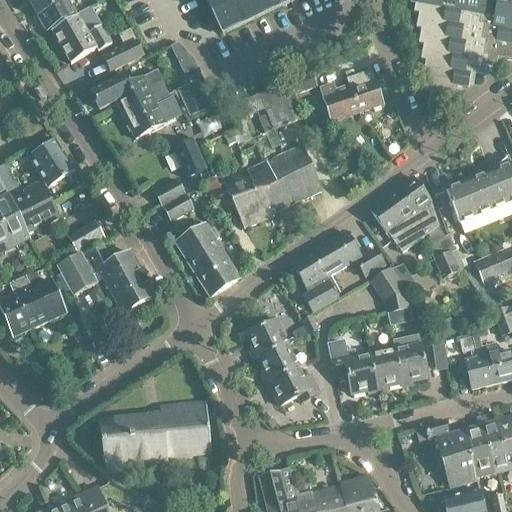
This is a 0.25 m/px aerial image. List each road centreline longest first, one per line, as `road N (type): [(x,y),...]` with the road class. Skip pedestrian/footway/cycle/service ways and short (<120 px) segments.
road 1 (residential): [(192,331),(174,282),(0,14)]
road 2 (residential): [(192,331),(435,146)]
road 3 (residential): [(47,426),(192,331)]
road 4 (residential): [(344,434),(511,395)]
road 5 (residential): [(369,0),(416,136),(435,146)]
road 6 (residential): [(244,447),(192,331)]
